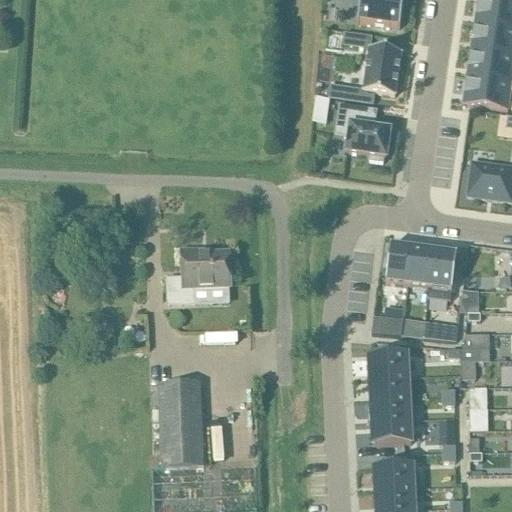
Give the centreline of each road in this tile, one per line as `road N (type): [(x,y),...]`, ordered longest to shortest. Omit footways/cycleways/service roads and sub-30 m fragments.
road 1 (unclassified): [(285,386),(280,188),(0,176)]
road 2 (residential): [(409,220),(367,216),(343,238),(330,330),(337,511)]
road 3 (residential): [(409,220),(446,0)]
